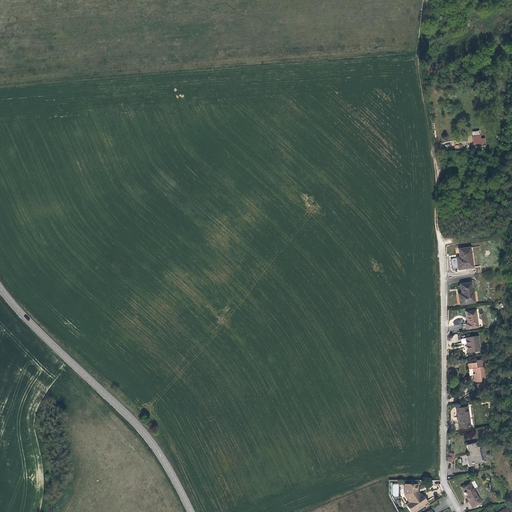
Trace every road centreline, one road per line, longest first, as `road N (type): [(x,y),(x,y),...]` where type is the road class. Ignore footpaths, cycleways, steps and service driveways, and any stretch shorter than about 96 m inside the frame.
road 1 (tertiary): [(191,511),(145,434),(0,288)]
road 2 (residential): [(459,511),(443,476),(439,244)]
road 3 (track): [(423,0),(418,68),(439,244)]
